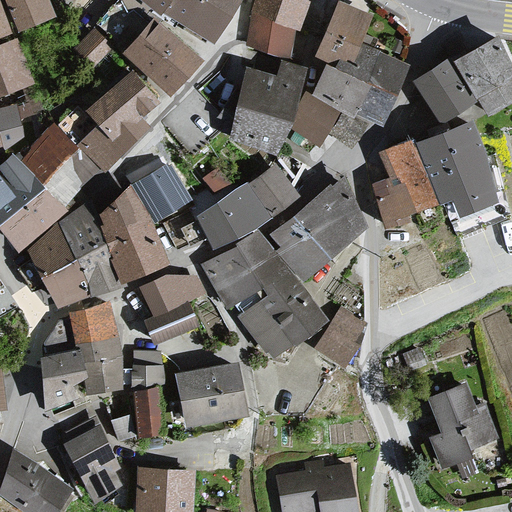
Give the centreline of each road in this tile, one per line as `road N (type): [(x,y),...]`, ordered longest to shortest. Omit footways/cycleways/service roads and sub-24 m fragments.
road 1 (residential): [(437,3),(393,113),(353,159),(370,239),(371,390),(413,511)]
road 2 (residential): [(0,256),(39,321),(0,451)]
